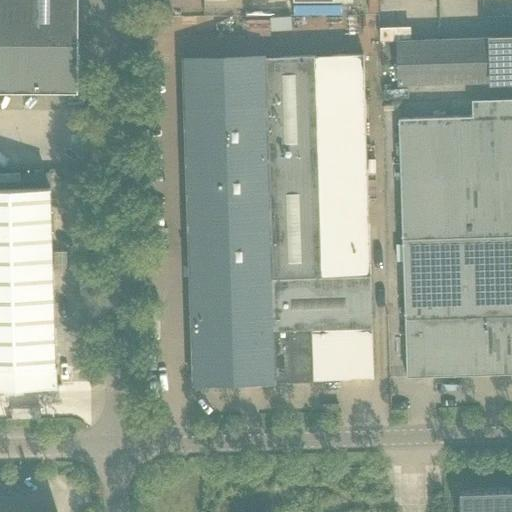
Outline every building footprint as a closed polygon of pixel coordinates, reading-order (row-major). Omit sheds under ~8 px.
[(0,0),(0,91),(78,92),(77,0),(0,0)] [(412,37),(411,25),(381,26),(381,38),(412,37)] [(511,37),(396,41),(397,85),(511,81),(511,37)] [(274,381),(373,378),(363,54),(182,60),(193,384),(274,381)] [(511,114),(398,119),(406,377),(511,373),(511,114)] [(0,189),(0,388),(56,387),(50,188),(0,189)] [(511,511),(511,489),(459,491),(459,511),(511,511)]
